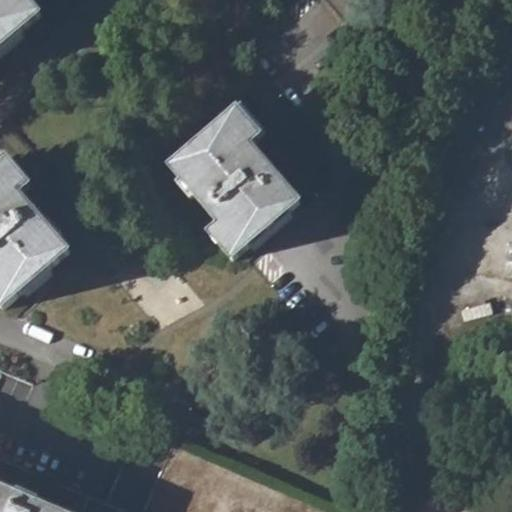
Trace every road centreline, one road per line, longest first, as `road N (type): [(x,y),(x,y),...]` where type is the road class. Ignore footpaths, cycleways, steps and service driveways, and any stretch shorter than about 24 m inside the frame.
road 1 (residential): [(210,0),(273,56),(346,153),(343,195),(307,273)]
road 2 (residential): [(0,326),(173,401)]
road 3 (residential): [(0,100),(120,0)]
